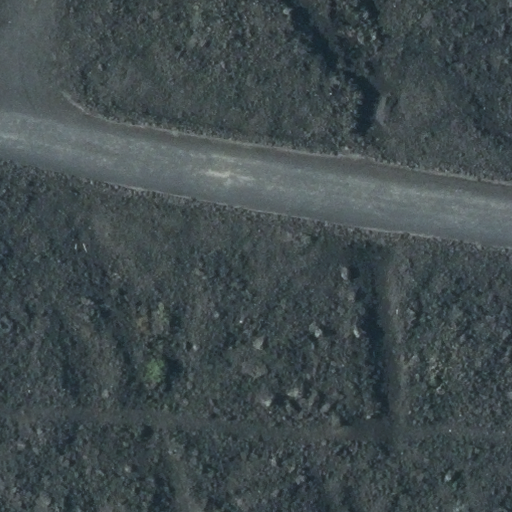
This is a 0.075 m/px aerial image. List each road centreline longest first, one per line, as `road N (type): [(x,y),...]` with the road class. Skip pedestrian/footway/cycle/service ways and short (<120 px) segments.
road 1 (track): [(511,215),(0,130)]
road 2 (track): [(0,116),(32,0)]
